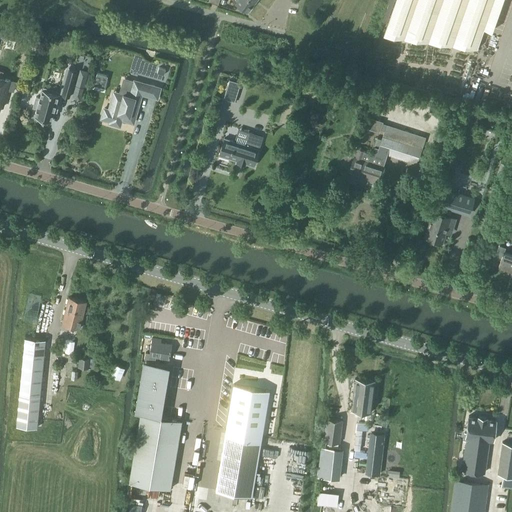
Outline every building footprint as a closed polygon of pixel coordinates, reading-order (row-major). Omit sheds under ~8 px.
[(237,8),(244,13),(246,9),(247,10),(248,10),(249,11),(253,6),(251,5),(254,1),(253,0),(234,0),(240,4),(237,8)] [(395,0),(383,35),(476,48),(477,48),(483,29),(488,30),(491,32),(502,0),(395,0)] [(10,27),(7,35),(25,40),(27,32),(10,27)] [(89,64),(90,58),(81,55),(80,62),(89,64)] [(61,95),(69,98),(76,71),(69,68),(61,95)] [(79,71),(75,85),(86,88),(90,74),(79,71)] [(97,73),(93,85),(103,88),(106,76),(97,73)] [(314,82),(321,84),(323,76),(316,74),(314,82)] [(0,77),(0,106),(2,107),(7,90),(13,91),(16,82),(0,77)] [(101,119),(109,121),(111,122),(111,124),(118,126),(118,124),(120,124),(122,120),(131,123),(132,117),(134,118),(136,110),(134,109),(135,105),(137,106),(140,94),(157,99),(161,88),(146,84),(145,85),(143,84),(143,83),(133,80),(133,81),(129,80),(124,79),(118,100),(117,100),(112,98),(108,109),(104,108),(101,119)] [(223,98),(234,102),(240,83),(229,79),(223,98)] [(34,117),(51,122),(59,94),(42,90),(39,98),(36,97),(33,107),(36,108),(34,117)] [(432,114),(443,118),(446,106),(436,103),(437,99),(416,92),(413,101),(434,108),(432,114)] [(457,121),(465,123),(467,118),(466,117),(467,115),(460,112),(459,114),(457,121)] [(363,128),(379,133),(383,121),(367,117),(363,128)] [(386,125),(383,136),(382,140),(378,152),(416,164),(421,149),(425,137),(386,125)] [(224,138),(219,155),(236,161),(245,164),(246,164),(253,166),(263,137),(249,132),(245,145),(224,138)] [(377,152),(378,152),(382,140),(374,137),(370,151),(373,152),(373,151),(377,152)] [(387,155),(378,152),(377,152),(373,151),(373,152),(372,154),(365,151),(356,149),(349,173),(348,174),(366,180),(366,181),(367,181),(366,183),(377,186),(378,183),(384,166),(383,165),(387,155)] [(501,163),(496,174),(502,176),(507,165),(501,163)] [(466,196),(441,188),(441,189),(436,203),(436,204),(435,208),(434,212),(433,212),(435,213),(432,221),(430,221),(425,236),(426,236),(441,241),(442,241),(446,227),(452,228),(455,219),(449,217),(452,209),(468,214),(470,208),(473,199),(473,198),(472,198),(473,193),(467,191),(466,196)] [(499,266),(511,270),(511,254),(504,252),(505,248),(499,246),(495,258),(500,260),(498,266),(499,266)] [(85,301),(69,296),(68,296),(61,323),(78,328),(85,301)] [(36,428),(39,395),(44,339),(24,337),(15,426),(36,428)] [(168,358),(171,343),(160,341),(160,339),(151,337),(148,355),(145,354),(144,359),(153,361),(154,356),(168,358)] [(94,368),(95,359),(89,358),(79,357),(78,367),(88,368),(94,368)] [(159,416),(167,366),(143,362),(135,413),(140,413),(129,482),(170,489),(177,445),(182,420),(159,416)] [(121,379),(125,367),(115,363),(110,375),(121,379)] [(371,409),(374,381),(354,379),(351,410),(371,413),(371,412),(373,412),(373,410),(371,409)] [(260,445),(269,391),(233,385),(224,439),(219,470),(216,491),(251,497),(255,476),(260,445)] [(368,430),(368,416),(353,416),(353,430),(368,430)] [(477,416),(477,418),(468,416),(465,437),(466,437),(462,469),(484,473),(489,441),(493,441),(495,420),(486,419),(486,418),(477,416)] [(339,441),(341,420),(325,418),(323,439),(339,441)] [(379,475),(384,434),(383,434),(370,432),(365,473),(379,475)] [(511,488),(511,443),(502,442),(497,475),(503,475),(501,485),(499,485),(499,487),(511,488)] [(196,479),(201,480),(207,446),(202,445),(200,455),(196,479)] [(337,479),(341,449),(321,446),(317,476),(337,479)] [(192,485),(194,474),(185,472),(183,483),(192,485)] [(388,484),(379,483),(378,503),(406,505),(407,486),(400,486),(400,479),(389,478),(388,484)] [(484,511),(488,485),(454,481),(450,511),(484,511)] [(141,511),(143,498),(131,497),(130,511),(141,511)]
